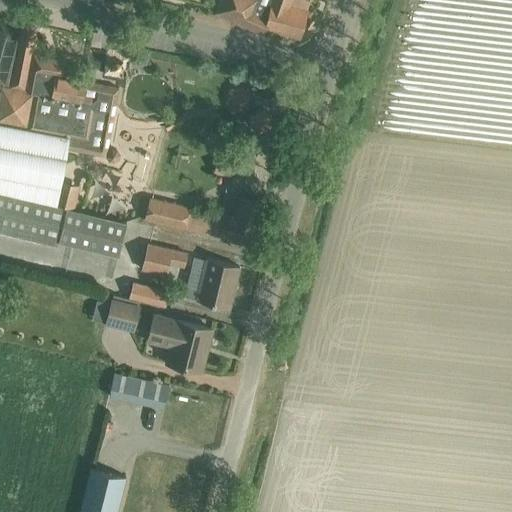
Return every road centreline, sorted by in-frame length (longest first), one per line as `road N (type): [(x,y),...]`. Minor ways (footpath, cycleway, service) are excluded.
road 1 (unclassified): [(214,511),(328,64)]
road 2 (unclassified): [(328,64),(54,0)]
